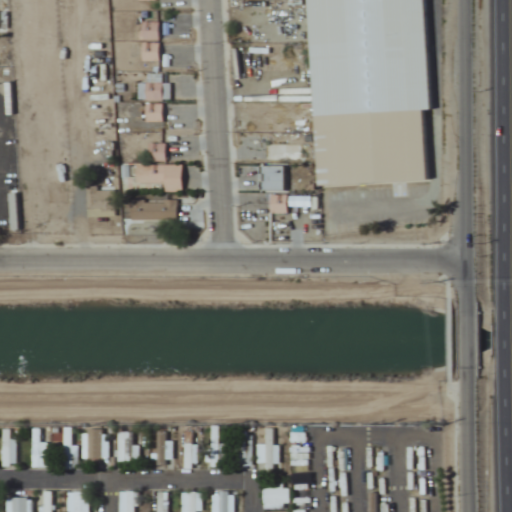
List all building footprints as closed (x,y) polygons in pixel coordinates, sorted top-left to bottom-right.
[(309,0),(317,186),(427,182),(424,110),(429,110),(424,0),(309,0)] [(159,22),(141,22),(141,40),(159,40),(159,22)] [(142,61),(159,61),(159,44),(142,44),(142,61)] [(145,81),(145,101),(164,101),(164,81),(145,81)] [(163,123),(163,104),(145,104),(145,123),(163,123)] [(166,161),(166,144),(148,144),(148,161),(166,161)] [(183,191),(183,165),(136,165),(136,184),(141,184),(141,191),(183,191)] [(268,184),(285,184),(285,165),(268,165),(268,184)] [(68,203),(68,184),(49,184),(49,203),(68,203)] [(115,217),(115,193),(87,193),(87,217),(115,217)] [(287,213),(287,195),(271,195),(271,213),(287,213)] [(131,220),(177,220),(177,201),(131,201),(131,220)] [(78,446),(72,446),(72,428),(64,428),(64,467),(78,467),(78,446)] [(219,428),(208,428),(208,467),(219,467),(219,428)] [(2,430),(2,467),(16,467),(16,430),(2,430)] [(47,442),(40,442),(40,430),(32,430),(32,468),(47,468),(47,442)] [(105,430),(84,430),(85,465),(105,465),(105,430)] [(258,445),(258,468),(274,468),(274,430),(265,430),(265,445),(258,445)] [(139,446),(133,446),(133,432),(117,432),(117,463),(139,463),(139,446)] [(182,469),(194,469),(194,432),(182,432),(182,469)] [(239,467),(252,467),(252,432),(239,432),(239,467)] [(166,434),(153,434),(153,466),(166,466),(166,434)] [(290,508),(290,488),(264,488),(264,508),(290,508)] [(27,511),(28,491),(9,492),(8,511),(27,511)] [(41,511),(52,511),(52,491),(42,491),(41,511)] [(119,491),(118,511),(134,511),(134,491),(119,491)] [(68,511),(88,511),(89,492),(68,492),(68,511)] [(168,511),(169,492),(153,492),(153,511),(157,511),(156,511),(168,511)] [(196,511),(197,511),(202,511),(202,492),(182,492),(181,511),(196,511)]
